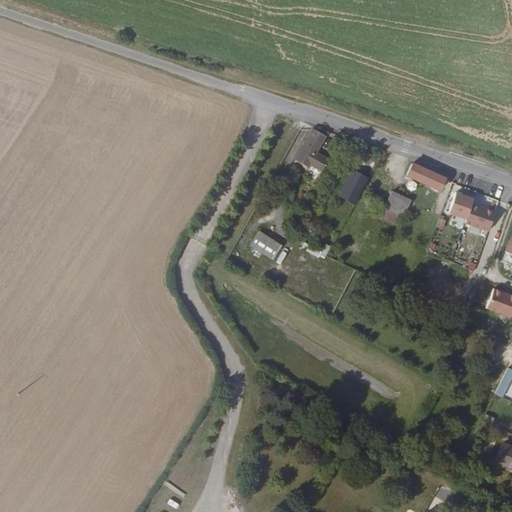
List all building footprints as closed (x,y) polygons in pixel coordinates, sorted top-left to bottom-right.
[(323,138),(311,132),(296,161),(307,167),(309,164),(320,170),(327,158),(317,151),(323,138)] [(443,177),(409,162),(404,173),(437,190),(443,177)] [(342,195),(355,204),(370,179),(356,171),(342,195)] [(392,192),(386,204),(402,212),(408,200),(392,192)] [(505,200),(493,196),(486,214),(499,219),(505,200)] [(462,217),(458,224),(468,229),(471,222),(462,217)] [(286,239),(261,226),(253,238),(279,253),(286,239)] [(273,282),(283,267),(273,260),(262,275),(273,282)] [(475,301),(483,304),(488,289),(480,286),(475,301)] [(511,447),(502,443),(493,460),(511,470),(511,447)]
